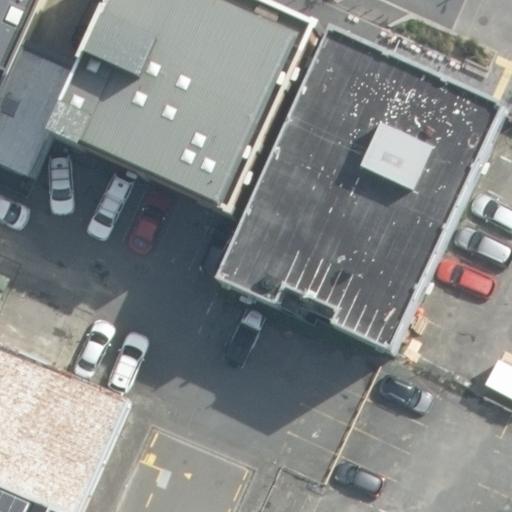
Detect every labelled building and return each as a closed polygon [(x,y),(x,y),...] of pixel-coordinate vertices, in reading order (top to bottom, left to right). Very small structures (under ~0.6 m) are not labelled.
[(0,0),(0,78),(35,0),(0,0)] [(315,35),(230,0),(112,0),(51,129),(233,213),(315,35)] [(511,118),(511,117),(315,35),(212,279),(404,357),(511,118)] [(82,511),(128,406),(0,348),(0,490),(46,511),(82,511)] [(46,511),(0,490),(0,511),(46,511)]
